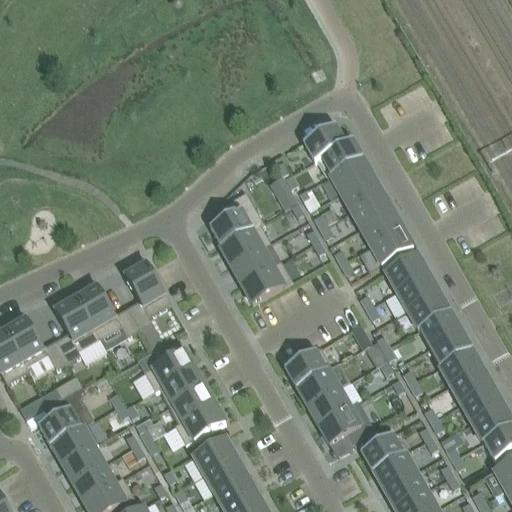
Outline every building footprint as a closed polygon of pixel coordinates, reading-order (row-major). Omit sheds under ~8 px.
[(315,167),(354,145),(354,144),(347,148),(337,130),(305,148),(315,167)] [(328,183),(364,162),(354,145),(315,167),(316,168),(319,166),(328,183)] [(364,162),(328,183),(329,184),(332,182),(341,199),(373,181),(364,164),(365,163),(364,162)] [(277,171),(283,181),(289,177),(284,167),(277,171)] [(292,194),(299,190),(293,180),(286,184),(292,194)] [(351,217),(383,198),(373,181),(341,199),(351,217)] [(301,199),(307,209),(314,205),(308,195),(301,199)] [(221,252),(264,228),(247,198),(221,213),(227,223),(211,232),(222,251),(221,252)] [(294,198),(280,206),(286,215),(292,212),(299,208),(296,202),(294,198)] [(383,198),(351,217),(362,234),(393,216),(383,198)] [(299,208),(292,212),(298,222),(305,218),(299,208)] [(372,252),(404,234),(393,216),(362,234),(372,252)] [(315,224),(321,234),(328,230),(322,220),(315,224)] [(265,228),(264,228),(221,252),(232,271),(272,248),(261,230),(265,228)] [(328,230),(321,234),(327,244),(334,240),(328,230)] [(372,252),(382,271),(414,253),(404,234),(372,252)] [(308,239),(314,249),(321,245),(315,235),(308,239)] [(327,256),(321,245),(314,249),(320,260),(327,256)] [(232,271),(242,290),(282,267),(272,249),(272,248),(232,271)] [(335,259),(341,269),(348,266),(342,255),(335,259)] [(398,297),(430,279),(418,259),(386,278),(398,297)] [(354,276),(348,266),(341,269),(347,280),(354,276)] [(140,307),(128,314),(140,335),(153,328),(149,322),(172,310),(148,268),(144,270),(142,267),(129,275),(130,278),(125,281),(140,307)] [(282,267),(242,290),(254,310),(294,287),(282,267)] [(430,279),(398,297),(408,316),(440,298),(430,279)] [(77,303),(101,345),(122,332),(128,342),(140,335),(128,314),(116,321),(99,291),(77,303)] [(440,298),(408,316),(419,336),(421,335),(420,334),(451,317),(451,316),(440,298)] [(361,304),(367,315),(374,311),(368,301),(361,304)] [(69,339),(57,346),(69,368),(82,361),(79,357),(101,345),(77,303),(55,315),(69,339)] [(374,311),(367,315),(373,325),(380,321),(374,311)] [(421,335),(431,353),(463,335),(452,315),(451,316),(451,317),(420,334),(421,335)] [(57,375),(69,368),(57,346),(45,353),(27,323),(7,335),(28,373),(49,361),(57,375)] [(30,377),(28,373),(7,335),(0,338),(0,375),(8,390),(30,377)] [(463,335),(431,353),(441,371),(440,372),(441,372),(474,354),(463,335)] [(373,350),(367,339),(358,345),(364,355),(373,350)] [(383,355),(390,351),(384,341),(378,345),(383,355)] [(390,351),(383,355),(389,366),(396,362),(390,351)] [(286,374),(297,393),(333,373),(321,353),(286,374)] [(483,373),(473,355),(474,354),(441,372),(451,391),(483,373)] [(145,378),(156,397),(196,374),(185,355),(145,378)] [(383,357),(372,363),(378,372),(381,370),(388,366),(383,357)] [(394,377),(388,366),(381,370),(387,381),(394,377)] [(333,374),(333,373),(297,393),(297,394),(298,393),(309,412),(340,393),(330,376),(333,374)] [(451,391),(462,410),(494,392),(483,373),(451,391)] [(206,392),(196,374),(156,397),(156,398),(160,395),(170,412),(206,392)] [(404,379),(410,390),(417,386),(411,376),(404,379)] [(62,405),(83,392),(77,382),(56,394),(62,405)] [(399,399),(406,395),(400,384),(393,388),(399,399)] [(417,386),(410,390),(416,400),(423,396),(417,386)] [(206,392),(170,412),(180,429),(176,431),(176,432),(216,409),(206,392)] [(473,429),(505,411),(494,392),(462,410),(473,429)] [(359,407),(350,411),(340,393),(309,412),(319,430),(359,407)] [(111,403),(117,413),(124,409),(118,399),(111,403)] [(56,422),(40,431),(51,451),(88,430),(95,426),(83,406),(82,407),(78,400),(62,409),(67,416),(56,422)] [(359,407),(319,430),(331,450),(349,440),(355,452),(377,439),(371,427),(359,407)] [(124,409),(117,413),(123,424),(130,420),(124,409)] [(227,428),(216,409),(176,432),(187,451),(227,428)] [(126,414),(132,424),(139,420),(133,410),(126,414)] [(483,448),(511,431),(511,423),(505,411),(473,429),(483,448)] [(426,417),(431,427),(438,423),(432,413),(426,417)] [(444,434),(438,423),(431,427),(437,438),(444,434)] [(88,430),(51,451),(51,452),(52,451),(63,469),(99,449),(88,430)] [(484,448),(485,448),(496,467),(511,457),(511,431),(483,448),(484,448)] [(420,437),(426,447),(433,443),(427,433),(420,437)] [(147,449),(154,445),(148,434),(141,439),(147,449)] [(133,454),(140,450),(134,439),(127,443),(133,454)] [(374,478),(375,477),(374,477),(406,458),(405,458),(394,439),(362,458),(374,478)] [(453,440),(442,446),(447,455),(454,451),(457,449),(453,440)] [(194,462),(205,480),(237,462),(226,443),(194,462)] [(433,443),(426,447),(432,457),(439,453),(433,443)] [(154,445),(147,449),(153,459),(160,455),(154,445)] [(74,488),(105,470),(95,452),(99,450),(99,449),(63,469),(74,488)] [(140,450),(133,454),(139,464),(146,460),(140,450)] [(447,455),(453,465),(460,461),(454,451),(447,455)] [(374,477),(375,477),(385,495),(417,477),(406,458),(374,477)] [(460,461),(453,465),(459,475),(466,471),(460,461)] [(205,480),(215,498),(247,480),(237,462),(205,480)] [(511,492),(511,466),(500,474),(495,476),(506,496),(511,492)] [(115,488),(105,470),(74,488),(84,507),(124,484),(124,483),(115,488)] [(448,484),(455,480),(449,470),(442,474),(448,484)] [(178,485),(172,475),(164,479),(171,489),(178,485)] [(385,495),(394,511),(399,511),(428,496),(417,477),(385,495)] [(215,498),(223,511),(231,511),(257,498),(247,480),(215,498)] [(455,480),(448,484),(454,495),(461,491),(455,480)] [(120,511),(135,503),(124,484),(84,507),(87,511),(120,511)] [(155,492),(161,503),(168,499),(162,488),(155,492)] [(175,497),(181,508),(188,504),(182,493),(175,497)] [(0,511),(8,511),(0,496),(0,511)] [(436,511),(428,496),(399,511),(436,511)] [(479,511),(486,508),(480,497),(473,501),(479,511)] [(265,511),(257,498),(231,511),(265,511)]
